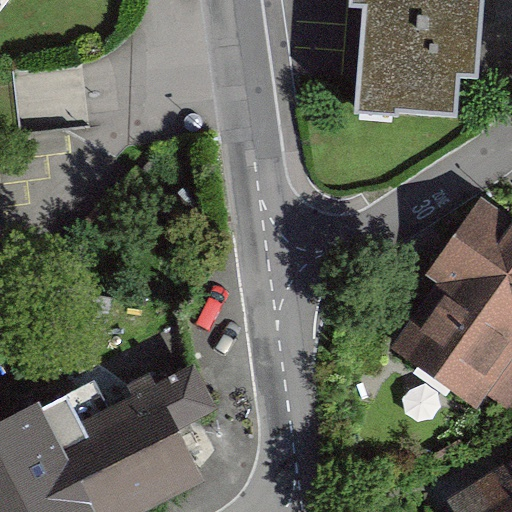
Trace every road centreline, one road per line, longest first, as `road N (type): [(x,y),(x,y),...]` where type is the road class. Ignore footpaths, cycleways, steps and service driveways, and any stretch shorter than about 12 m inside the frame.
road 1 (residential): [(511,140),(370,233),(269,255)]
road 2 (residential): [(269,255),(304,511)]
road 3 (residential): [(234,0),(269,255)]
